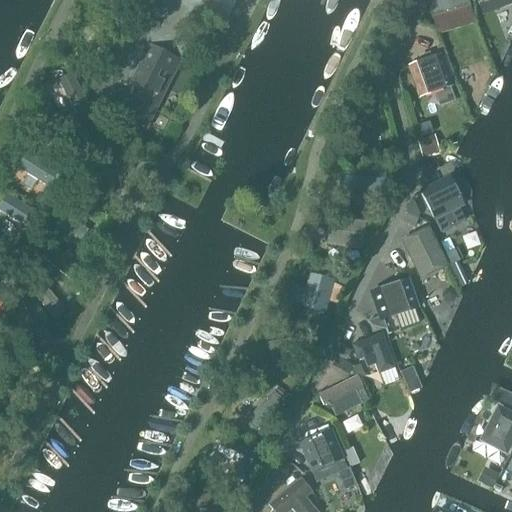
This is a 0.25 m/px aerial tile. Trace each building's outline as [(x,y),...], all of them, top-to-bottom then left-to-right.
[(107,64),(102,75),(128,88),(116,113),(144,127),(201,13),(223,24),(235,0),(139,0),(138,3),(111,57),(107,64)] [(467,0),(441,0),(427,4),(438,35),(476,24),(467,0)] [(105,48),(116,39),(91,11),(82,20),(105,48)] [(104,53),(100,60),(107,64),(111,57),(104,53)] [(420,62),(408,67),(419,99),(432,94),(437,108),(453,102),(449,89),(453,87),(442,55),(431,58),(430,54),(418,58),(420,62)] [(75,113),(86,107),(69,77),(57,84),(75,113)] [(358,113),(355,121),(357,122),(360,123),(368,127),(372,119),(358,113)] [(83,129),(91,125),(87,116),(79,120),(83,129)] [(360,147),(369,128),(368,127),(360,123),(357,122),(355,121),(350,119),(341,138),(360,147)] [(72,139),(74,126),(39,121),(37,133),(72,139)] [(421,158),(439,153),(434,136),(416,141),(421,158)] [(133,146),(122,140),(118,149),(129,154),(133,146)] [(26,152),(15,168),(48,189),(58,172),(26,152)] [(391,184),(392,169),(350,167),(349,181),(391,184)] [(93,202),(101,191),(74,174),(67,184),(93,202)] [(450,180),(421,195),(439,232),(464,220),(459,209),(463,207),(450,180)] [(47,190),(40,200),(48,205),(54,195),(47,190)] [(6,195),(0,204),(0,213),(31,233),(41,217),(6,195)] [(419,215),(413,202),(410,201),(404,213),(417,220),(419,215)] [(83,240),(91,229),(66,212),(58,223),(83,240)] [(414,229),(418,221),(405,215),(402,224),(414,229)] [(330,218),(326,245),(351,249),(362,250),(362,246),(366,246),(374,229),(364,227),(365,223),(351,221),(330,218)] [(426,278),(454,264),(434,224),(406,238),(426,278)] [(0,245),(0,268),(10,274),(20,258),(0,245)] [(25,259),(31,249),(25,245),(19,255),(25,259)] [(73,278),(80,267),(51,246),(44,256),(73,278)] [(39,263),(30,270),(36,277),(44,270),(39,263)] [(346,278),(350,269),(341,265),(337,273),(346,278)] [(309,275),(300,307),(324,314),(325,310),(328,311),(330,303),(337,305),(339,302),(337,301),(342,289),(332,284),(333,281),(309,275)] [(341,277),(338,284),(345,287),(348,280),(341,277)] [(38,280),(28,289),(54,320),(64,311),(38,280)] [(406,281),(372,292),(373,295),(380,317),(381,320),(382,320),(395,316),(400,331),(402,330),(419,324),(414,309),(416,309),(407,283),(406,281)] [(6,287),(1,296),(11,302),(17,294),(6,287)] [(33,348),(45,342),(31,310),(19,316),(33,348)] [(5,329),(0,332),(0,338),(2,342),(10,337),(5,329)] [(400,367),(387,332),(355,344),(361,360),(368,357),(371,367),(377,365),(380,371),(382,370),(383,373),(400,367)] [(299,339),(267,345),(272,372),(304,365),(299,339)] [(0,366),(6,375),(17,367),(0,342),(0,366)] [(345,362),(351,353),(341,347),(335,357),(345,362)] [(348,376),(352,368),(336,358),(331,367),(348,376)] [(340,416),(373,400),(367,386),(368,386),(362,374),(323,394),(328,405),(334,402),(340,416)] [(290,396),(280,389),(278,391),(278,390),(250,420),(260,430),(288,400),(287,399),(290,396)] [(511,412),(498,405),(488,425),(497,430),(489,446),(508,456),(511,447),(511,412)] [(307,440),(297,445),(310,474),(311,474),(332,465),(342,461),(344,460),(341,454),(331,430),(307,440)] [(222,440),(216,455),(236,463),(231,477),(243,482),(251,463),(259,466),(264,456),(260,453),(256,452),(255,453),(222,440)] [(352,447),(343,450),(350,466),(359,463),(352,447)] [(283,464),(277,476),(285,479),(291,468),(283,464)] [(490,470),(483,484),(492,489),(500,475),(490,470)] [(322,511),(310,497),(317,491),(306,477),(273,504),(279,511),(292,511),(296,509),(298,511),(322,511)] [(239,484),(235,493),(244,497),(248,488),(239,484)] [(228,511),(234,511),(237,500),(199,493),(196,506),(228,511)]
